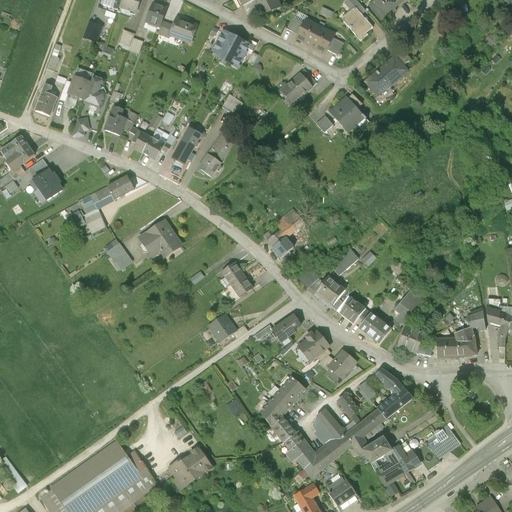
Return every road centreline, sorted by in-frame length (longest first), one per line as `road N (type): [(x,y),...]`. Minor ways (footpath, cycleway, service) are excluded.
road 1 (residential): [(0,117),(181,194),(251,246),(328,328),(369,353),(435,379),(500,376)]
road 2 (residential): [(189,0),(341,79),(431,0)]
road 3 (track): [(150,407),(1,511)]
road 4 (track): [(70,0),(19,125)]
